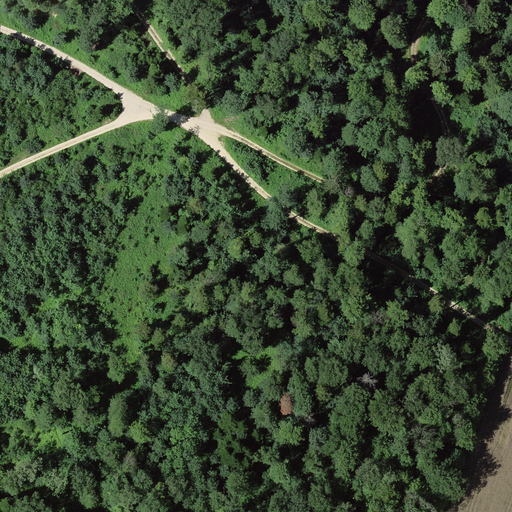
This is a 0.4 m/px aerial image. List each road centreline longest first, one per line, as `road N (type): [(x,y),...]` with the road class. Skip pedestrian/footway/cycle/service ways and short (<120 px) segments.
road 1 (track): [(200,129),(235,135),(307,175),(362,192),(392,199),(422,190),(443,169),(449,148),(417,68),(417,43),(441,0)]
road 2 (track): [(511,340),(411,276),(300,221),(200,129)]
road 3 (track): [(200,129),(0,28)]
road 4 (track): [(146,106),(0,178)]
road 5 (track): [(200,129),(208,119),(204,102),(122,0)]
